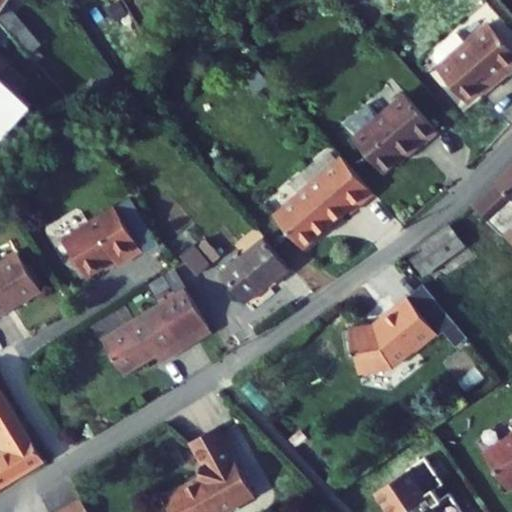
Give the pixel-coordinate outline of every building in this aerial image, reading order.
[(0,0),(0,27),(31,61),(42,51),(21,28),(35,13),(25,0),(0,0)] [(511,35),(500,21),(476,40),(446,65),(476,101),(511,71),(511,35)] [(476,40),(467,30),(448,45),(444,51),(443,59),(446,65),(476,40)] [(356,128),(385,163),(400,151),(424,131),(427,136),(441,124),(408,84),(382,106),(357,127),(356,128)] [(0,141),(4,145),(29,113),(0,88),(0,141)] [(347,115),(357,127),(382,106),(372,94),(347,115)] [(400,151),(404,156),(427,136),(424,131),(400,151)] [(0,141),(0,164),(9,158),(0,150),(4,145),(0,141)] [(0,150),(9,158),(13,152),(4,145),(0,150)] [(279,209),(306,242),(353,203),(356,208),(380,188),(349,150),(279,209)] [(511,171),(500,183),(511,193),(511,225),(509,228),(511,231),(511,171)] [(511,193),(500,183),(481,201),(509,228),(511,225),(511,193)] [(125,255),(126,257),(153,240),(123,196),(71,227),(96,267),(110,258),(122,250),(125,255)] [(418,254),(432,272),(473,240),(459,221),(418,254)] [(229,264),(255,296),(298,262),(271,229),(229,264)] [(197,276),(220,258),(206,239),(182,257),(197,276)] [(0,311),(48,280),(24,242),(0,257),(0,311)] [(110,258),(113,262),(125,255),(122,250),(110,258)] [(110,324),(130,360),(163,342),(168,351),(192,337),(190,332),(218,317),(195,276),(110,324)] [(444,328),(414,293),(399,305),(400,307),(381,323),(377,324),(376,322),(356,326),(361,351),(364,351),(367,369),(400,363),(422,344),(423,347),(444,328)] [(511,333),(503,339),(511,352),(511,333)] [(0,484),(54,451),(0,364),(0,415),(16,442),(0,452),(0,484)] [(216,511),(260,486),(221,418),(194,434),(207,457),(204,470),(169,491),(181,511),(216,511)] [(511,438),(496,449),(511,472),(511,438)] [(454,476),(436,449),(421,459),(421,460),(385,484),(402,510),(415,502),(421,511),(477,511),(460,486),(456,490),(449,480),(454,476)] [(96,511),(85,493),(56,511),(96,511)]
